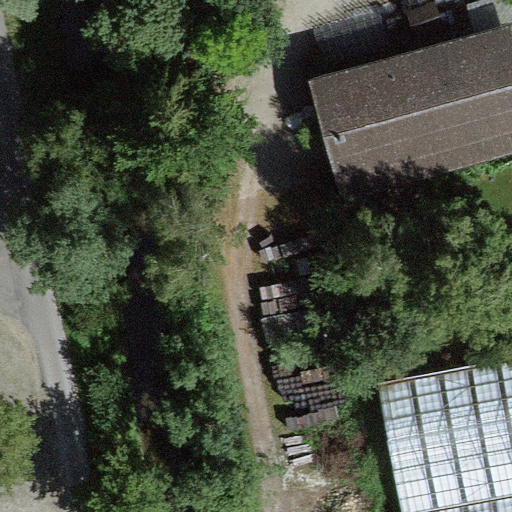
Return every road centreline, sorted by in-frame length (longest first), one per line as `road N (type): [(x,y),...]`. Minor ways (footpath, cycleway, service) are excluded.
road 1 (track): [(81,511),(25,242)]
road 2 (track): [(25,242),(0,108)]
